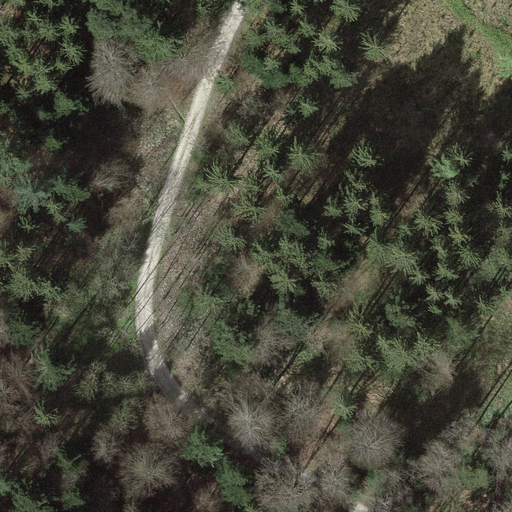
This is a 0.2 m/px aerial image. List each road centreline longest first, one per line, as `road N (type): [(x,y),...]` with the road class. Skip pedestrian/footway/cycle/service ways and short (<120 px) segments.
road 1 (track): [(252,0),(148,274),(149,353),(202,436),(347,511)]
road 2 (track): [(174,391),(197,511)]
